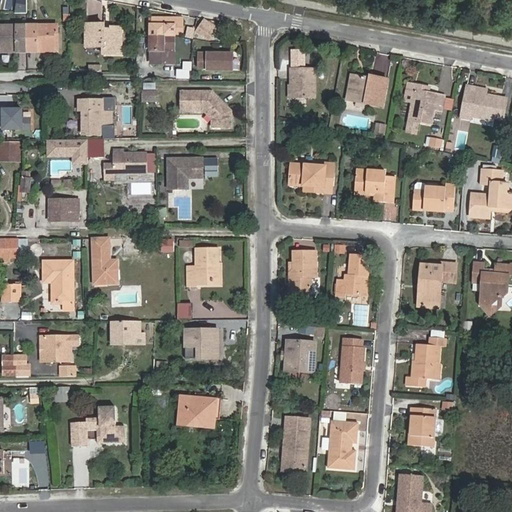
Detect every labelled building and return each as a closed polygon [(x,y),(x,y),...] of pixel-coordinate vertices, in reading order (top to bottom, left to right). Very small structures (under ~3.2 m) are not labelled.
[(15,0),(14,12),(26,13),(26,0),(15,0)] [(151,24),(151,36),(174,36),(174,32),(175,18),(154,18),(154,24),(151,24)] [(218,27),(205,19),(197,31),(205,36),(209,30),(220,38),(227,27),(220,23),(218,27)] [(29,51),(29,24),(0,24),(0,32),(1,32),(1,47),(17,47),(17,52),(29,51)] [(61,25),(29,24),(29,51),(39,51),(39,47),(56,47),(57,32),(61,32),(61,25)] [(86,35),(121,35),(121,27),(111,27),(111,29),(103,29),(103,24),(86,24),(86,35)] [(1,32),(0,32),(0,51),(17,52),(17,47),(1,47),(1,32)] [(60,51),(61,32),(57,32),(56,47),(39,47),(39,51),(60,51)] [(120,54),(121,35),(86,35),(86,46),(103,46),(103,53),(120,54)] [(174,36),(151,36),(150,64),(174,65),(174,36)] [(290,49),(290,67),(305,67),(306,49),(290,49)] [(232,53),(207,53),(198,53),(199,67),(207,67),(207,70),(232,70),(232,53)] [(101,72),(101,64),(88,64),(88,72),(101,72)] [(314,69),(290,69),(290,98),(314,98),(314,69)] [(364,84),(365,80),(351,77),(346,102),(382,109),(387,82),(370,78),(370,81),(369,85),(364,84)] [(405,101),(412,102),(415,87),(407,86),(405,101)] [(415,87),(412,102),(408,122),(406,133),(415,134),(417,124),(430,126),(434,108),(442,110),(444,97),(425,94),(426,89),(415,87)] [(466,87),(464,100),(471,102),(474,88),(466,87)] [(464,100),(461,112),(471,114),(470,117),(492,121),(492,118),(502,120),(505,100),(486,96),(486,98),(481,97),(482,90),(474,88),(471,102),(464,100)] [(157,90),(144,90),(144,101),(157,101),(157,90)] [(212,91),(181,91),(181,110),(204,110),(212,118),(211,127),(221,128),(232,127),(232,110),(212,91)] [(83,109),(83,134),(102,135),(103,138),(114,138),(114,125),(112,125),(112,109),(115,110),(115,96),(104,96),(104,99),(80,99),(80,109),(83,109)] [(407,119),(411,104),(404,102),(400,117),(407,119)] [(24,109),(2,109),(2,130),(23,130),(24,109)] [(471,114),(461,112),(460,120),(469,122),(470,117),(471,114)] [(384,128),(376,126),(375,135),(382,136),(384,128)] [(104,139),(88,139),(88,157),(104,157),(104,139)] [(440,149),(442,141),(431,139),(429,146),(440,149)] [(0,154),(9,155),(10,161),(21,161),(21,141),(0,141),(0,154)] [(87,141),(48,141),(48,158),(73,157),(73,165),(87,165),(87,141)] [(113,163),(105,163),(105,179),(114,179),(114,173),(147,173),(148,153),(113,153),(113,163)] [(202,157),(167,158),(168,188),(188,188),(188,177),(203,177),(202,157)] [(218,158),(204,158),(204,177),(219,176),(218,158)] [(103,163),(88,163),(88,180),(103,180),(103,163)] [(324,181),(333,182),(334,166),(325,165),(325,169),(290,166),(289,186),(305,187),(310,187),(309,193),(323,194),(324,181)] [(32,172),(22,171),(20,192),(30,192),(32,172)] [(376,177),(376,173),(356,171),(354,196),(374,197),(374,203),(394,204),(395,178),(385,178),(376,177)] [(497,210),(497,213),(507,214),(511,210),(511,196),(508,196),(509,186),(501,185),(502,173),(482,171),(481,186),(491,187),(491,198),(472,197),(470,219),(489,220),(489,213),(490,209),(497,210)] [(332,194),(333,182),(324,181),(323,194),(332,194)] [(414,191),(412,210),(444,213),(444,211),(453,212),(455,186),(445,186),(444,189),(424,188),(424,186),(419,185),(416,187),(416,191),(414,191)] [(80,199),(47,198),(47,221),(80,222),(80,199)] [(167,217),(166,207),(159,208),(160,217),(167,217)] [(91,237),(92,285),(118,284),(117,260),(110,260),(110,237),(91,237)] [(161,238),(161,252),(173,252),(173,238),(161,238)] [(28,253),(28,239),(24,239),(0,239),(0,260),(8,261),(8,254),(28,253)] [(334,253),(345,254),(346,244),(335,243),(334,253)] [(221,287),(221,247),(195,248),(195,265),(187,266),(187,287),(221,287)] [(315,279),(316,253),(292,253),(292,271),(289,276),(289,301),(299,301),(299,297),(305,297),(310,292),(310,279),(315,279)] [(335,297),(343,298),(343,296),(351,296),(361,297),(362,279),(366,280),(368,259),(349,257),(347,277),(343,276),(343,283),(336,282),(335,297)] [(75,303),(74,261),(45,261),(45,281),(53,282),(54,303),(75,303)] [(428,303),(438,303),(439,283),(453,284),(455,266),(440,265),(440,268),(419,266),(416,309),(427,309),(428,303)] [(488,308),(494,303),(495,301),(499,302),(501,300),(504,290),(511,288),(511,266),(511,268),(495,267),(495,275),(482,274),(483,266),(473,265),(472,285),(481,285),(480,307),(488,308)] [(3,284),(3,299),(18,299),(18,284),(3,284)] [(177,302),(177,317),(192,317),(191,302),(177,302)] [(501,311),(494,303),(488,308),(480,307),(490,320),(501,311)] [(464,321),(463,331),(472,331),(473,322),(464,321)] [(136,324),(142,324),(142,322),(111,322),(112,344),(146,343),(145,333),(142,333),(136,333),(136,324)] [(323,337),(325,328),(316,326),(314,335),(323,337)] [(219,359),(219,328),(185,328),(185,359),(219,359)] [(43,336),(43,363),(72,362),(72,346),(72,336),(43,336)] [(445,349),(446,340),(430,339),(429,347),(417,346),(416,362),(413,362),(412,379),(407,378),(406,387),(425,389),(426,380),(434,380),(435,364),(438,364),(440,348),(445,349)] [(361,342),(343,341),(340,386),(360,387),(361,371),(359,371),(359,365),(362,365),(363,350),(361,349),(361,342)] [(314,346),(286,344),(284,374),(312,375),(314,346)] [(14,355),(3,355),(4,374),(17,374),(16,366),(14,366),(14,355)] [(17,376),(31,376),(31,365),(25,365),(24,355),(14,355),(14,366),(16,366),(17,374),(17,376)] [(76,366),(59,366),(59,377),(76,377),(76,366)] [(134,376),(135,381),(145,381),(145,372),(134,372),(134,376)] [(29,388),(30,404),(39,404),(37,388),(29,388)] [(54,401),(68,400),(68,388),(54,388),(54,401)] [(205,428),(216,429),(218,398),(202,397),(197,396),(180,395),(178,426),(190,427),(205,428)] [(443,411),(454,411),(453,401),(442,401),(443,411)] [(104,432),(104,442),(125,441),(124,424),(115,425),(115,405),(98,406),(98,417),(85,417),(86,421),(70,422),(70,446),(87,445),(86,429),(96,428),(96,433),(104,432)] [(432,448),(435,410),(411,408),(411,416),(412,416),(410,435),(409,435),(408,445),(432,448)] [(322,410),(321,422),(330,423),(331,411),(322,410)] [(287,452),(286,474),(305,475),(309,422),(285,420),(283,451),(287,452)] [(356,446),(358,426),(331,423),(327,471),(355,473),(356,454),(351,453),(352,445),(356,446)] [(45,442),(29,441),(30,454),(45,453),(45,442)] [(398,475),(396,500),(399,500),(398,506),(396,506),(395,511),(429,511),(430,504),(419,504),(421,477),(398,475)]
